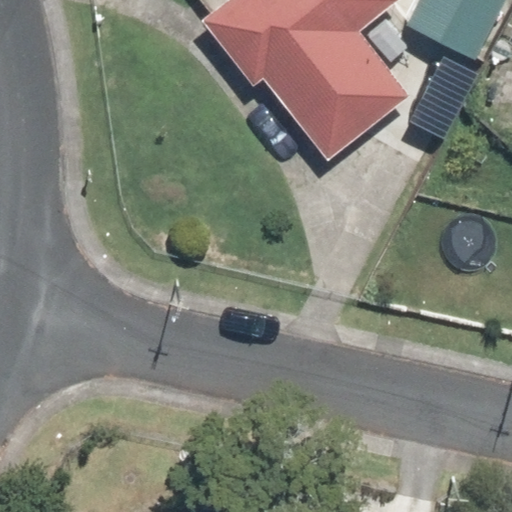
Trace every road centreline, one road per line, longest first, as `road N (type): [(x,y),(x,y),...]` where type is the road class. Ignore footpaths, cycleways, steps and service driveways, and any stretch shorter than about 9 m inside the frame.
road 1 (residential): [(0,316),(511,426)]
road 2 (residential): [(0,313),(16,227),(18,151),(0,45)]
